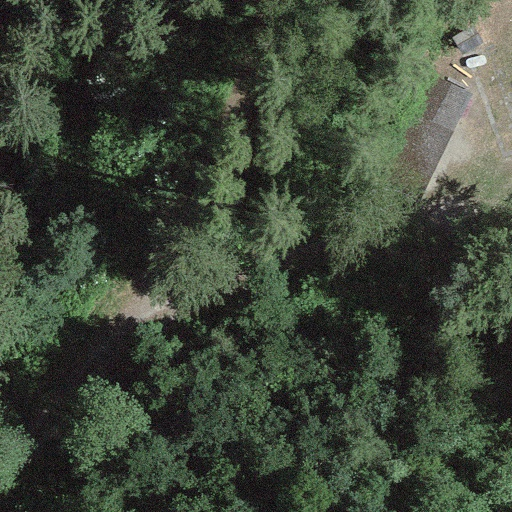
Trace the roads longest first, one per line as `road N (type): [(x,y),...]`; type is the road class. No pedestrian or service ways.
road 1 (track): [(0,442),(99,351),(269,0)]
road 2 (track): [(99,351),(511,127)]
